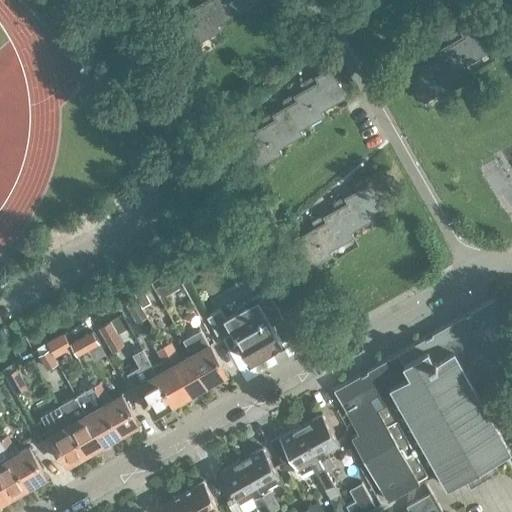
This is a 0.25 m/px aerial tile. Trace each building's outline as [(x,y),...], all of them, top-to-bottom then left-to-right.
[(240,8),(235,0),(202,0),(204,3),(205,2),(213,18),(214,18),(224,12),(226,16),(240,8)] [(219,27),(214,18),(213,18),(205,2),(204,3),(190,10),(188,7),(178,13),(182,19),(192,37),(203,31),(205,35),(219,27)] [(489,48),(475,24),(461,32),(459,28),(448,34),(453,43),(453,42),(462,58),(463,58),(473,52),(475,56),(489,48)] [(468,67),(463,58),(462,58),(453,42),(453,43),(440,50),(438,47),(427,53),(432,61),(441,77),(442,76),(452,71),(454,75),(468,67)] [(432,61),(418,69),(416,66),(406,71),(410,78),(420,96),(431,90),(433,94),(447,86),(442,76),(441,77),(432,61)] [(340,64),(330,69),(316,78),(314,74),(303,80),(308,89),(309,88),(317,104),(318,104),(328,98),(330,102),(345,94),(340,87),(350,81),(340,64)] [(323,113),(318,104),(317,104),(309,88),(308,89),(294,96),(292,93),(282,99),(287,107),(296,123),(297,122),(307,117),(309,121),(323,113)] [(302,132),(297,122),(296,123),(287,107),(273,115),(271,111),(261,117),(265,126),(266,126),(275,141),(285,135),(288,140),(302,132)] [(281,152),(266,126),(252,134),(250,131),(240,136),(243,142),(242,142),(253,162),(264,156),(266,161),(281,152)] [(354,183),(359,191),(368,207),(369,206),(379,201),(381,205),(395,197),(381,172),(366,180),(364,176),(354,183)] [(374,216),(369,206),(368,207),(359,191),(345,199),(343,195),(333,201),(337,210),(338,210),(347,225),(348,225),(358,219),(360,224),(374,216)] [(263,196),(250,204),(262,224),(275,216),(263,196)] [(353,234),(348,225),(347,225),(338,210),(337,210),(324,217),(322,214),(311,220),(316,228),(317,228),(326,244),(336,238),(339,242),(353,234)] [(331,253),(326,244),(317,228),(316,228),(303,236),(301,232),(290,238),(294,245),(304,263),(315,257),(317,261),(331,253)] [(173,277),(156,286),(161,294),(178,285),(173,277)] [(144,288),(135,293),(142,306),(152,301),(144,288)] [(220,337),(232,330),(249,361),(282,342),(271,323),(283,317),(267,288),(242,302),(244,306),(225,316),(220,308),(207,315),(220,337)] [(511,449),(473,382),(471,378),(511,355),(511,326),(495,296),(469,311),(470,312),(466,315),(465,313),(431,332),(432,334),(425,338),(425,336),(366,369),(367,371),(360,374),(360,373),(334,388),(346,409),(359,431),(352,436),(388,499),(438,471),(446,486),(511,449)] [(135,299),(127,303),(137,321),(145,316),(135,299)] [(79,319),(65,330),(72,339),(86,328),(79,319)] [(123,343),(110,320),(99,326),(112,349),(123,343)] [(181,334),(190,350),(208,382),(215,378),(218,379),(224,376),(224,373),(226,372),(208,340),(200,345),(190,328),(181,334)] [(92,330),(81,336),(93,357),(104,350),(92,330)] [(63,332),(46,340),(48,343),(54,355),(71,347),(64,334),(63,332)] [(163,344),(191,392),(197,388),(200,389),(206,386),(207,383),(208,382),(190,350),(180,356),(170,340),(163,344)] [(155,370),(173,402),(175,401),(178,402),(184,398),(185,395),(191,392),(163,344),(156,348),(165,364),(155,370)] [(48,349),(40,353),(47,367),(56,362),(48,349)] [(148,374),(137,380),(155,412),(157,411),(160,412),(166,409),(167,405),(173,402),(155,370),(146,354),(139,358),(148,374)] [(16,391),(26,386),(16,368),(6,373),(16,391)] [(93,385),(120,432),(127,429),(130,430),(136,426),(136,423),(138,422),(120,390),(108,397),(99,381),(93,385)] [(119,433),(120,432),(93,385),(76,395),(103,442),(109,439),(112,440),(118,436),(119,433)] [(58,404),(86,452),(87,451),(90,452),(96,449),(97,446),(103,442),(76,395),(58,404)] [(40,415),(49,430),(67,463),(69,462),(72,462),(78,459),(79,456),(86,452),(58,404),(40,415)] [(323,451),(339,442),(322,412),(301,424),(319,455),(326,468),(334,464),(329,454),(326,456),(323,451)] [(319,455),(301,424),(280,436),(291,456),(283,461),(287,469),(294,465),(299,475),(303,476),(316,469),(326,487),(334,482),(326,468),(319,455)] [(1,437),(28,485),(35,481),(38,482),(44,479),(44,476),(46,475),(28,443),(16,450),(7,434),(1,437)] [(0,437),(0,476),(10,495),(17,491),(20,492),(26,489),(27,486),(28,485),(1,437),(0,437)] [(266,483),(280,475),(263,445),(242,457),(272,510),(279,505),(266,483)] [(267,511),(272,510),(242,457),(220,469),(238,500),(245,511),(257,505),(261,511),(267,511)] [(0,503),(4,501),(5,498),(10,495),(0,476),(0,503)] [(183,491),(194,511),(212,511),(220,507),(204,479),(183,491)] [(355,498),(346,504),(350,511),(364,511),(376,506),(362,481),(349,488),(355,498)] [(425,511),(444,511),(431,490),(407,506),(410,511),(421,511),(424,510),(425,511)] [(194,511),(183,491),(161,503),(166,511),(194,511)] [(340,494),(329,500),(334,508),(345,502),(340,494)] [(326,511),(319,500),(309,506),(311,511),(326,511)]
